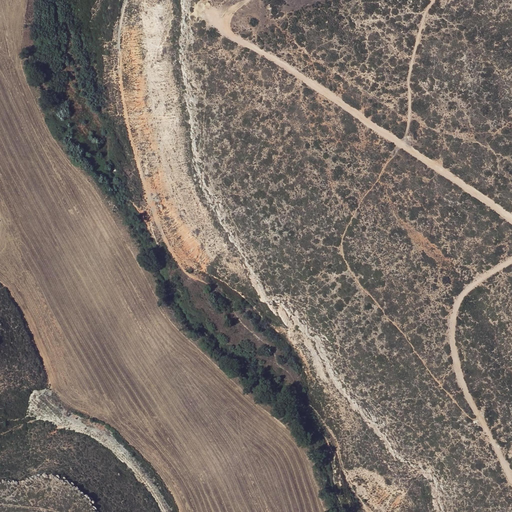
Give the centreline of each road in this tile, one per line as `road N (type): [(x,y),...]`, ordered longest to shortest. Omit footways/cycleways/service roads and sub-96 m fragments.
road 1 (track): [(209,0),(230,36),(347,103),(511,219)]
road 2 (track): [(197,278),(154,212),(117,75),(125,0)]
road 3 (track): [(511,264),(469,286),(455,311),(452,343),(463,384),(511,480)]
road 4 (track): [(401,142),(407,77),(433,0)]
